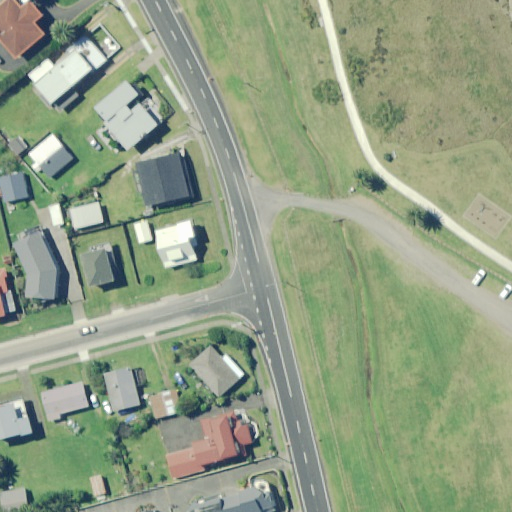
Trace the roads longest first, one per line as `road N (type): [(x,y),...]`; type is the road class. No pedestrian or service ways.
road 1 (secondary): [(155,0),(223,144),(262,286)]
road 2 (tertiary): [(0,357),(262,286)]
road 3 (secondary): [(262,286),(315,511)]
